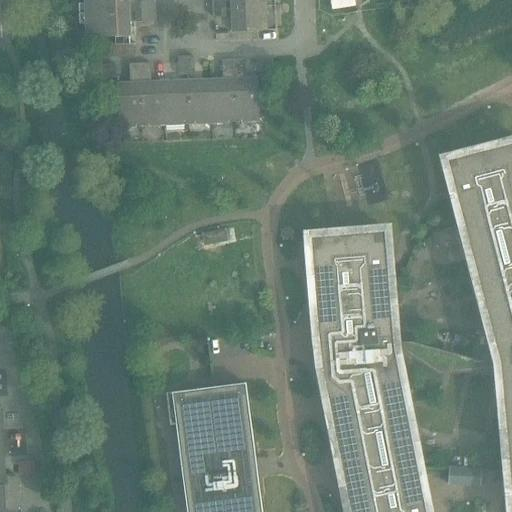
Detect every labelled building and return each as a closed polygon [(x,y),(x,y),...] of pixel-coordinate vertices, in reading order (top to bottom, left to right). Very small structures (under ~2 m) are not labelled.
[(83,0),(85,38),(114,36),(114,45),(129,44),(126,0),(83,0)] [(210,0),(211,8),(224,8),(223,0),(210,0)] [(153,21),(153,1),(133,2),(133,22),(153,21)] [(274,5),(230,7),(231,32),(275,30),(274,5)] [(224,8),(211,8),(212,17),(224,16),(224,8)] [(185,57),(186,74),(195,73),(194,56),(185,57)] [(186,74),(185,57),(177,57),(178,74),(186,74)] [(256,59),(256,61),(257,72),(271,72),(271,58),(256,59)] [(232,60),(235,123),(259,122),(257,77),(240,78),(240,73),(243,73),(242,59),(232,60)] [(235,123),(232,60),(222,60),(222,74),(226,74),(226,78),(210,79),(212,124),(235,123)] [(142,126),(139,63),(129,63),(129,77),(132,77),(132,82),(116,83),(118,127),(142,126)] [(165,126),(164,81),(146,82),(146,77),(148,77),(147,63),(139,63),(142,126),(165,126)] [(115,78),(115,64),(99,65),(100,79),(115,78)] [(212,124),(210,79),(187,80),(189,125),(212,124)] [(189,125),(187,80),(164,81),(165,126),(189,125)] [(471,159),(445,166),(466,247),(471,245),(492,329),(500,327),(503,338),(495,340),(501,362),(511,473),(506,473),(509,511),(511,511),(511,148),(497,152),(497,150),(471,157),(471,159)] [(223,228),(200,233),(203,245),(226,241),(223,228)] [(330,241),(308,243),(313,307),(321,306),(321,314),(314,314),(316,343),(317,343),(319,361),(319,362),(319,368),(323,389),(331,388),(332,395),(325,397),(341,478),(348,476),(349,484),(342,485),(347,511),(425,511),(417,470),(412,471),(409,455),(402,457),(400,446),(407,445),(392,367),(384,369),(382,357),(390,356),(388,347),(386,328),(379,329),(378,318),(386,317),(382,271),(387,271),(384,237),(357,239),(357,237),(330,239),(330,241)] [(179,421),(175,421),(186,511),(260,511),(258,497),(254,498),(247,444),(252,444),(244,384),(176,393),(179,421)] [(34,462),(18,463),(18,474),(34,473),(34,462)] [(448,480),(448,485),(479,486),(480,470),(449,468),(448,480)]
